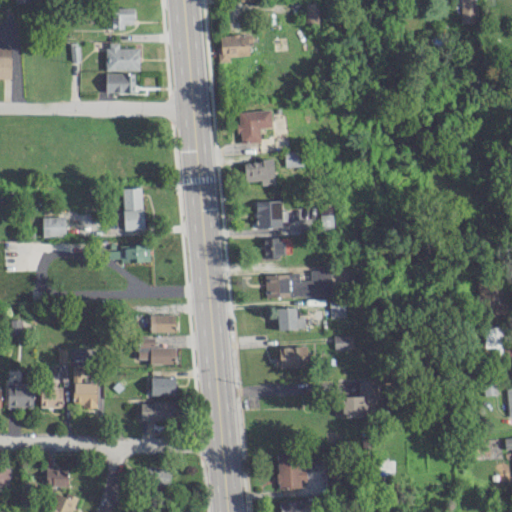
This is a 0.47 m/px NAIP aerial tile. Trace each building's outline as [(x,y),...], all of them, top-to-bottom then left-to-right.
[(319,23),(318,1),(304,2),(305,23),(319,23)] [(132,7),(110,6),(110,28),(123,28),(123,23),(132,23),(132,7)] [(217,34),(218,61),(228,61),(228,55),(248,55),(247,42),(252,42),(251,33),(217,34)] [(105,70),(138,69),(137,47),(117,47),(117,42),(104,42),(105,70)] [(0,77),(9,77),(10,47),(0,46),(0,77)] [(104,92),(133,92),(133,72),(104,72),(104,92)] [(270,126),(270,109),(236,111),(237,132),(239,132),(240,142),(259,141),(259,127),(270,126)] [(283,151),(284,166),(302,165),(301,150),(283,151)] [(274,183),(271,159),(242,161),(244,181),(260,179),(260,184),(274,183)] [(141,187),(121,187),(123,229),(142,228),(141,187)] [(283,209),(280,209),(280,200),(254,200),(255,227),(284,226),(283,209)] [(320,205),(319,230),(331,230),(332,206),(320,205)] [(64,215),(41,216),(41,236),(64,235),(64,215)] [(262,256),(282,256),(281,237),(261,238),(262,256)] [(119,249),(107,250),(107,258),(119,258),(119,262),(148,261),(148,243),(118,244),(119,249)] [(264,273),(264,296),(330,294),(329,269),(308,269),(309,279),(298,279),(297,272),(264,273)] [(500,280),(477,281),(479,313),(501,312),(500,280)] [(344,317),(343,298),(328,299),(328,317),(344,317)] [(304,328),(304,316),(295,317),(295,306),(275,307),(276,328),(304,328)] [(148,330),(173,331),(174,314),(149,314),(148,330)] [(9,335),(21,334),(20,318),(9,319),(9,335)] [(351,334),(332,334),(332,349),(351,348),(351,334)] [(174,363),(173,345),(153,346),(153,336),(136,336),(136,358),(148,358),(148,363),(174,363)] [(305,366),(305,345),(277,346),(277,355),(273,355),(274,366),(305,366)] [(65,362),(66,348),(57,348),(56,362),(65,362)] [(71,403),(80,403),(80,407),(94,407),(94,382),(80,382),(80,366),(72,366),(71,403)] [(174,394),(174,376),(149,377),(150,394),(174,394)] [(357,380),(357,395),(340,396),(341,415),(375,415),(374,379),(357,380)] [(482,382),(483,394),(495,394),(494,381),(482,382)] [(32,407),(31,382),(6,383),(6,407),(32,407)] [(61,383),(39,383),(40,406),(61,406),(61,383)] [(139,419),(174,419),(174,401),(139,401),(139,419)] [(276,487),(300,487),(299,479),(305,479),(304,468),(298,468),(298,452),(275,452),(276,487)] [(163,494),(170,470),(148,464),(140,487),(163,494)] [(0,485),(7,486),(8,467),(0,466),(0,485)] [(67,485),(67,467),(45,467),(45,485),(67,485)] [(65,492),(63,496),(54,492),(45,511),(46,511),(69,511),(77,497),(65,492)] [(278,500),(278,511),(306,511),(305,498),(278,500)]
